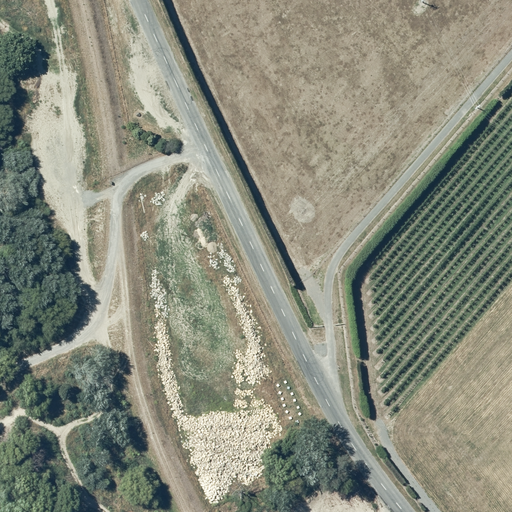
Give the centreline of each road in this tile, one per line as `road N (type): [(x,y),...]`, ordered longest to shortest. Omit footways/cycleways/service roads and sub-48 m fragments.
road 1 (unclassified): [(397,511),(351,454),(294,354),(131,0)]
road 2 (unknown): [(287,340),(371,217),(511,51)]
